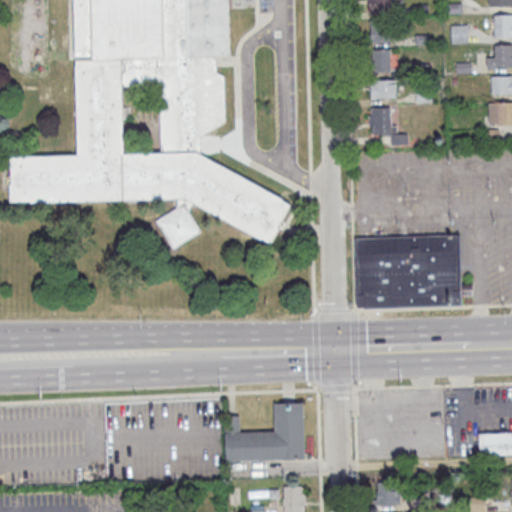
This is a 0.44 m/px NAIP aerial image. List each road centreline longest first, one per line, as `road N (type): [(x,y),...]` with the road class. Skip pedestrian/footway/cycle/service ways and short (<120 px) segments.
road 1 (residential): [(337,511),(326,0)]
road 2 (primary): [(65,375),(225,371)]
road 3 (primary): [(288,336),(143,337)]
road 4 (primary): [(143,337),(0,339)]
road 5 (primary): [(333,351),(475,346)]
